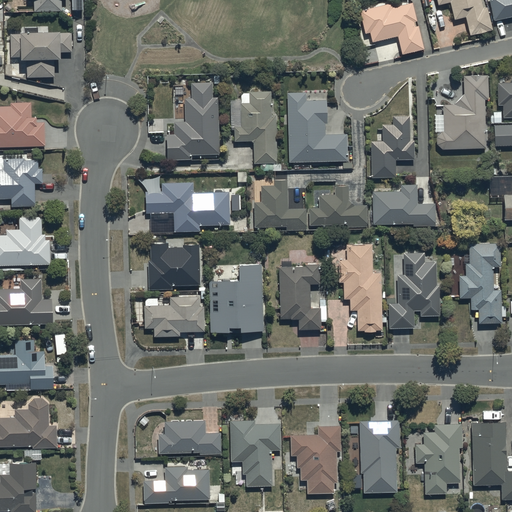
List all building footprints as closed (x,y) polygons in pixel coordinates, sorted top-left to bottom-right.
[(30,0),(31,13),(58,12),(57,0),(30,0)] [(465,35),(489,29),(484,7),(480,8),(477,0),(433,0),(435,5),(446,3),(450,20),(461,17),(465,35)] [(511,0),(485,0),(490,22),(511,17),(511,0)] [(389,4),(356,12),(362,34),(366,33),(369,42),(394,36),(398,55),(420,50),(415,26),(413,27),(411,22),(414,22),(409,3),(390,7),(389,4)] [(68,32),(7,34),(8,58),(13,58),(13,65),(9,65),(9,75),(23,75),(23,78),(51,77),(51,60),(53,60),(53,53),(69,52),(68,32)] [(484,76),(460,76),(460,94),(455,100),(452,105),(440,105),(440,115),(432,115),(432,132),(438,132),(433,138),(433,145),(439,149),(482,148),(481,99),(485,99),(484,76)] [(511,82),(494,83),(494,106),(500,106),(500,117),(511,116),(511,78),(511,82)] [(187,154),(215,153),(214,97),(209,98),(209,82),(188,83),(188,99),(181,99),(181,107),(177,107),(177,115),(180,115),(181,123),(171,123),(171,135),(162,135),(162,160),(188,160),(187,154)] [(267,92),(246,92),(246,94),(240,94),(238,96),(238,103),(236,103),(237,127),(230,127),(230,141),(250,140),(250,163),(257,163),(257,172),(279,171),(278,164),(273,164),(272,116),(268,117),(267,92)] [(302,93),(283,94),(286,164),(344,161),(343,134),(323,135),(322,100),(303,101),(302,93)] [(0,145),(45,145),(45,121),(36,121),(36,116),(30,116),(30,101),(10,101),(10,105),(0,105),(0,145)] [(407,116),(390,116),(390,125),(379,125),(378,141),(367,141),(367,177),(393,177),(393,160),(411,160),(411,141),(407,141),(407,116)] [(511,125),(491,126),(492,147),(511,146),(511,125)] [(3,169),(0,168),(0,197),(11,198),(11,205),(35,205),(34,182),(42,182),(42,167),(37,167),(37,159),(23,159),(23,158),(3,158),(3,169)] [(250,201),(250,227),(283,227),(283,231),(303,231),(303,209),(284,209),(284,179),(271,179),(271,185),(258,185),(258,201),(250,201)] [(141,193),(142,213),(155,213),(155,219),(169,219),(169,232),(195,232),(195,226),(225,226),(225,192),(190,192),(190,184),(158,184),(158,192),(141,193)] [(368,193),(369,225),(409,224),(409,227),(431,227),(431,204),(413,204),(413,184),(398,185),(398,192),(368,193)] [(306,208),(306,225),(344,224),(344,227),(364,226),(364,205),(351,206),(345,201),(345,187),(331,187),(331,195),(316,195),(316,208),(306,208)] [(228,195),(228,210),(238,210),(238,195),(228,195)] [(511,195),(500,196),(500,220),(511,219),(511,195)] [(42,215),(18,216),(19,228),(6,228),(6,234),(0,234),(0,263),(50,262),(49,238),(45,238),(45,233),(42,233),(42,215)] [(145,262),(145,290),(168,290),(168,286),(196,285),(196,246),(180,246),(180,243),(172,243),(173,248),(165,248),(165,244),(146,244),(147,262),(145,262)] [(497,243),(465,244),(466,264),(462,264),(463,276),(455,276),(456,299),(467,299),(467,311),(474,310),(474,324),(499,323),(498,290),(490,290),(489,267),(498,267),(497,243)] [(368,245),(344,245),(344,261),(335,261),(335,283),(340,283),(340,299),(346,299),(347,312),(353,312),(353,331),(360,331),(360,332),(372,332),(372,331),(379,331),(377,274),(369,274),(368,245)] [(432,262),(420,263),(420,252),(400,253),(401,275),(393,275),(394,303),(384,304),(385,329),(411,328),(410,312),(417,311),(417,317),(437,316),(436,286),(433,286),(432,262)] [(318,308),(306,308),(306,283),(316,283),(316,264),(303,265),(303,266),(288,267),(288,259),(278,259),(278,266),(276,267),(277,320),(294,319),(294,329),(317,329),(317,323),(324,322),(323,300),(318,301),(318,308)] [(234,335),(259,335),(257,269),(239,270),(239,275),(229,275),(229,272),(217,272),(217,283),(214,283),(214,305),(225,305),(229,310),(229,317),(234,317),(234,335)] [(0,322),(52,321),(52,298),(41,298),(40,277),(20,277),(21,287),(0,287),(0,322)] [(196,297),(166,298),(166,306),(155,306),(155,299),(142,299),(142,306),(140,306),(141,329),(150,328),(150,337),(176,336),(176,332),(201,332),(201,326),(204,326),(204,318),(201,318),(200,308),(196,308),(196,297)] [(15,353),(0,353),(0,382),(29,382),(29,388),(53,387),(52,364),(44,364),(43,349),(34,350),(34,338),(14,339),(15,353)] [(0,444),(32,444),(32,447),(57,446),(56,424),(49,424),(48,403),(42,397),(35,397),(28,402),(28,408),(14,408),(15,416),(0,416),(0,444)] [(398,420),(358,421),(359,474),(363,474),(363,494),(396,493),(395,448),(399,448),(398,420)] [(196,453),(196,455),(219,455),(219,433),(203,434),(202,421),(160,422),(161,435),(154,435),(155,454),(196,453)] [(251,422),(226,422),(227,462),(239,462),(239,475),(243,475),(243,486),(269,486),(268,451),(277,451),(276,424),(252,424),(251,422)] [(505,422),(471,422),(472,486),(500,486),(500,499),(511,499),(511,470),(505,470),(505,422)] [(423,441),(414,441),(414,461),(423,461),(423,492),(445,492),(445,481),(458,481),(458,447),(461,447),(461,423),(433,423),(433,430),(423,430),(423,441)] [(316,433),(289,433),(289,455),(296,455),(296,466),(299,466),(299,480),(306,479),(306,493),(332,493),(332,482),(336,482),(336,450),(340,450),(340,425),(316,425),(316,433)] [(41,448),(23,449),(24,459),(41,458),(41,448)] [(36,461),(9,461),(9,473),(0,473),(0,508),(11,508),(10,511),(28,511),(35,511),(35,491),(32,491),(32,488),(36,488),(36,461)] [(185,466),(161,467),(161,481),(140,481),(140,504),(166,503),(166,500),(206,499),(206,470),(185,470),(185,466)]
